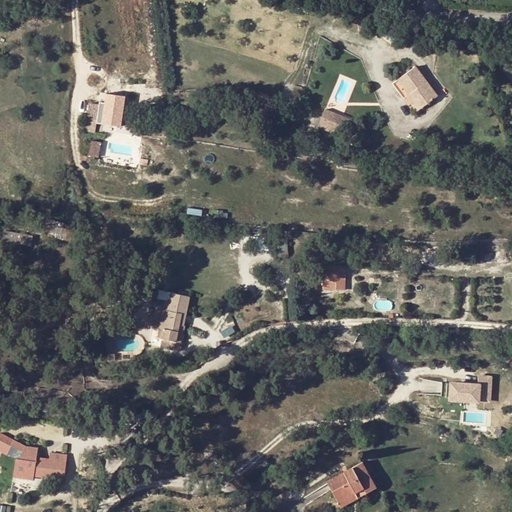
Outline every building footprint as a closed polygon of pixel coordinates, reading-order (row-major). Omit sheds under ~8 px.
[(367,11),(356,8),(355,9),(352,22),(363,24),(366,12),(367,11)] [(417,65),(400,78),(412,94),(414,92),(424,106),(439,95),(417,65)] [(409,96),(419,109),(424,106),(414,92),(412,94),(409,96)] [(100,104),(91,102),(87,129),(97,130),(98,122),(103,122),(104,112),(99,112),(100,104)] [(327,108),(324,116),(341,123),(344,115),(327,108)] [(348,125),(351,118),(344,115),(341,123),(348,125)] [(43,217),(40,226),(56,230),(58,221),(43,217)] [(33,249),(34,233),(8,230),(6,246),(33,249)] [(324,290),(337,290),(338,279),(338,268),(324,268),(324,290)] [(346,290),(346,268),(338,268),(338,279),(337,290),(346,290)] [(181,323),(185,324),(191,296),(173,292),(171,301),(165,300),(164,308),(161,327),(165,327),(163,337),(176,340),(183,341),(185,331),(179,330),(181,323)] [(179,330),(185,331),(186,332),(188,324),(185,324),(181,323),(179,330)] [(161,346),(174,349),(176,340),(163,337),(161,346)] [(478,395),(489,396),(489,374),(478,373),(477,382),(447,382),(447,396),(465,395),(465,398),(478,398),(478,395)] [(5,388),(17,390),(18,384),(6,382),(5,388)] [(45,403),(44,410),(58,412),(59,405),(45,403)] [(16,469),(35,472),(35,474),(51,476),(54,458),(37,456),(37,460),(31,459),(32,445),(27,445),(15,439),(15,440),(0,433),(0,449),(8,453),(12,444),(24,449),(21,458),(18,457),(16,469)] [(377,486),(363,461),(327,480),(329,482),(339,501),(356,491),(359,496),(377,486)] [(15,475),(34,478),(35,474),(35,472),(16,469),(15,475)] [(356,491),(339,501),(342,506),(360,497),(359,496),(356,491)]
